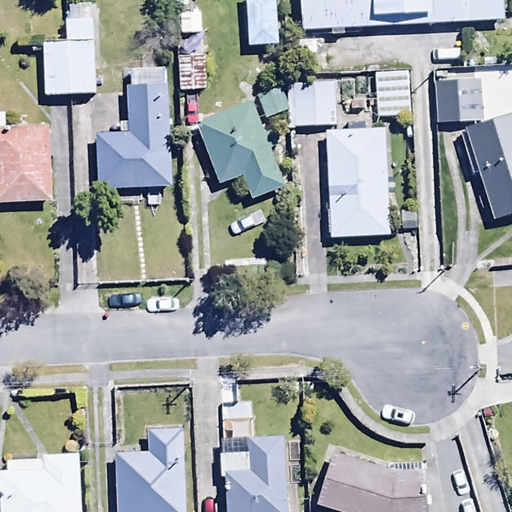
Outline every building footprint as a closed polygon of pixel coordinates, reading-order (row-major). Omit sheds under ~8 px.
[(300,0),(301,18),(504,5),(504,0),(300,0)] [(70,46),(44,46),(45,100),(97,99),(97,97),(108,97),(107,79),(98,79),(96,12),(69,13),(70,46)] [(206,59),(178,61),(180,96),(208,94),(206,59)] [(174,194),(173,90),(168,90),(167,75),(132,76),(132,91),(129,91),(129,128),(120,128),(120,138),(99,138),(99,194),(174,194)] [(412,123),(410,75),(377,77),(393,90),(393,100),(379,106),(379,125),(412,123)] [(457,75),(436,75),(436,129),(483,128),(482,85),(457,86),(457,75)] [(337,87),(290,88),(290,114),(291,133),(338,132),(337,87)] [(290,114),(281,91),(257,101),(266,124),(290,114)] [(253,110),(199,132),(223,190),(244,181),(255,207),(288,194),(253,110)] [(51,129),(7,130),(6,119),(0,119),(0,208),(53,207),(51,129)] [(511,221),(511,120),(460,139),(474,180),(480,178),(497,227),(511,221)] [(389,134),(328,136),(331,243),(392,241),(389,134)] [(119,459),(120,511),(186,511),(185,434),(151,434),(152,458),(119,459)] [(287,511),(285,442),(222,444),(223,484),(228,484),(228,511),(287,511)] [(45,465),(8,465),(9,476),(1,476),(1,511),(84,511),(83,458),(45,459),(45,465)] [(333,458),(318,510),(324,511),(429,511),(428,479),(397,477),(333,458)]
